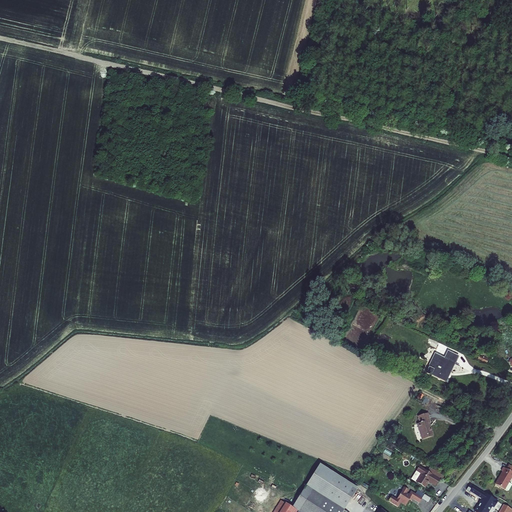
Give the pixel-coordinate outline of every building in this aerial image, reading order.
[(461,356),(450,351),(447,358),(438,353),(429,369),(428,372),(448,381),(451,375),(450,375),(456,363),(458,364),(461,356)] [(480,353),(478,358),(488,363),(490,357),(480,353)] [(458,364),(456,363),(450,375),(451,375),(448,381),(449,382),(458,364)] [(433,425),(430,415),(420,418),(423,425),(420,426),(425,441),(436,438),(433,429),(432,430),(431,426),(433,425)] [(435,476),(421,467),(418,472),(423,474),(418,483),(427,488),(431,483),(438,487),(442,480),(441,480),(435,476)] [(296,509),(293,511),(347,511),(360,492),(322,468),(296,509)] [(511,471),(506,468),(504,472),(505,472),(499,485),(508,490),(511,482),(511,471)] [(444,475),(438,471),(435,476),(441,480),(444,475)] [(493,498),(473,486),(469,491),(490,503),(493,498)] [(411,491),(407,489),(397,506),(402,509),(405,504),(406,505),(406,503),(410,505),(412,501),(415,502),(416,500),(422,504),(425,500),(414,493),(412,496),(409,495),(411,491)] [(293,511),(296,509),(285,503),(279,511),(293,511)]
